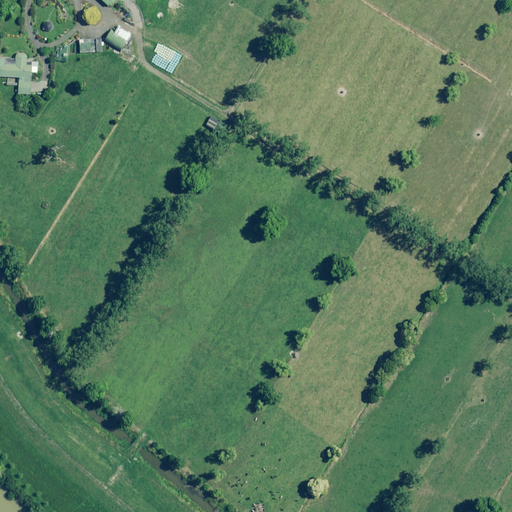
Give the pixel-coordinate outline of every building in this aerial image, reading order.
[(124,18),(115,12),(111,19),(118,23),(120,20),(122,21),(124,18)] [(123,47),(126,49),(130,42),(127,40),(131,33),(118,26),(114,33),(111,31),(106,40),(121,49),(123,47)] [(102,52),(101,42),(80,42),(80,53),(102,52)] [(26,53),(16,53),(15,64),(5,64),(5,58),(0,57),(0,76),(19,77),(18,93),(30,94),(31,72),(37,72),(38,67),(26,66),(26,53)] [(215,124),(209,120),(206,125),(220,133),(226,124),(218,119),(215,124)]
